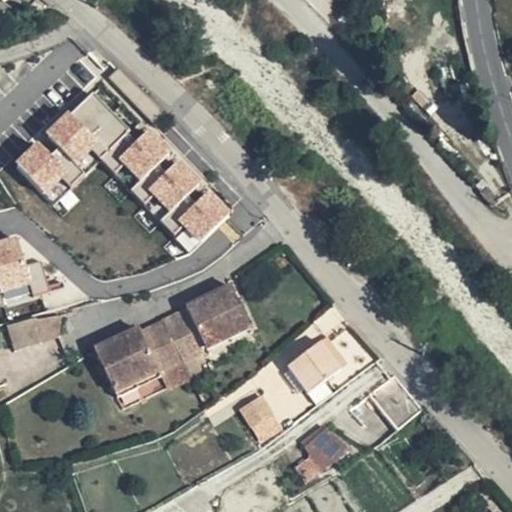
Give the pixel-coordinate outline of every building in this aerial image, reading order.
[(91,90),(42,137),(40,135),(12,162),(52,203),(129,128),(91,90)] [(150,125),(114,159),(167,214),(159,221),(189,252),(232,211),(150,125)] [(483,197),(492,209),(500,203),(489,191),(483,197)] [(0,238),(0,296),(1,301),(34,295),(23,234),(0,238)] [(187,312),(164,324),(183,364),(207,352),(205,349),(250,328),(231,287),(185,308),(187,312)] [(38,317),(0,327),(0,347),(12,345),(13,350),(59,338),(53,316),(38,317)] [(183,364),(164,324),(141,334),(139,329),(94,350),(115,395),(159,372),(161,376),(183,364)] [(252,333),(250,328),(205,349),(207,352),(208,355),(252,333)] [(321,342),(341,370),(346,366),(326,339),(321,342)] [(308,395),(341,370),(321,342),(287,367),(308,395)] [(190,378),(183,364),(161,376),(161,378),(167,389),(185,380),(190,378)] [(117,400),(161,378),(161,376),(159,372),(115,395),(117,400)] [(422,410),(394,374),(369,395),(397,431),(422,410)] [(188,388),(193,385),(190,378),(185,380),(188,388)] [(250,428),(272,415),(261,396),(239,410),(250,428)] [(283,432),(272,415),(250,428),(261,445),(283,432)] [(348,448),(326,428),(302,447),(320,470),(334,460),(336,462),(348,448)]
